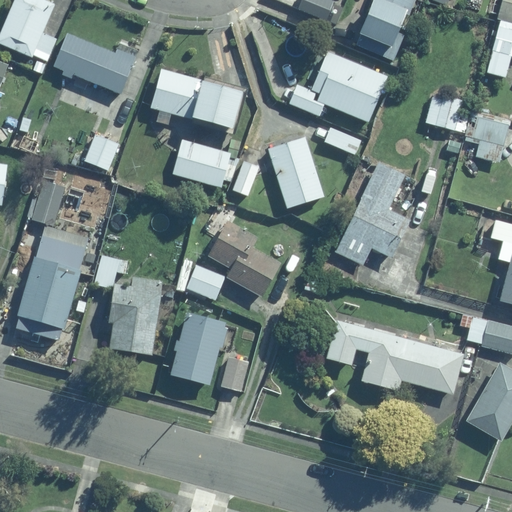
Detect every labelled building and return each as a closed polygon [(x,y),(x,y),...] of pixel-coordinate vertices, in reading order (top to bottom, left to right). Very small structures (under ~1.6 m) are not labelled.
[(56,1),(52,0),(14,0),(0,34),(0,41),(34,55),(35,53),(44,31),(56,1)] [(319,0),(285,0),(286,0),(315,12),(319,0)] [(416,0),(375,0),(358,45),(395,59),(405,33),(401,31),(409,12),(412,13),(416,0)] [(511,0),(499,0),(495,20),(511,23),(511,0)] [(511,23),(495,20),(483,74),(508,79),(511,61),(511,23)] [(58,36),(44,31),(35,53),(48,60),(58,36)] [(116,50),(68,31),(55,65),(64,68),(62,73),(73,77),(74,73),(122,92),(139,49),(119,41),(116,50)] [(389,74),(328,50),(326,56),(317,52),(306,78),(315,82),(312,87),(321,91),(318,99),(325,103),(370,121),(389,74)] [(0,89),(10,63),(0,58),(0,89)] [(45,62),(37,60),(34,69),(42,72),(45,62)] [(205,78),(162,66),(152,105),(196,119),(195,120),(236,130),(246,89),(205,78)] [(317,91),(298,83),(290,102),(320,114),(325,103),(318,99),(314,98),(317,91)] [(430,95),(423,124),(455,132),(462,102),(430,95)] [(500,164),(509,126),(471,117),(465,141),(477,144),(474,158),(500,164)] [(363,138),(331,126),(326,140),(357,153),(363,138)] [(25,135),(17,132),(13,144),(21,147),(25,135)] [(121,142),(97,133),(86,159),(110,168),(121,142)] [(326,195),(306,136),(269,147),(288,207),(326,195)] [(232,151),(183,138),(173,172),(222,186),(224,179),(230,155),(232,151)] [(239,158),(230,155),(224,179),(231,181),(239,158)] [(260,165),(244,159),(233,189),(250,195),(260,165)] [(0,202),(3,203),(9,162),(0,161),(0,202)] [(404,174),(379,162),(338,255),(363,266),(371,250),(393,259),(410,221),(388,211),(404,174)] [(32,218),(55,224),(66,185),(44,179),(32,218)] [(260,235),(228,218),(210,254),(233,267),(228,275),(264,295),(283,261),(254,245),(260,235)] [(511,224),(495,220),(490,241),(504,244),(499,262),(511,265),(511,267),(502,305),(511,307),(511,224)] [(89,236),(47,225),(38,255),(36,255),(19,314),(21,314),(18,325),(59,336),(62,324),(65,325),(89,236)] [(125,272),(128,260),(102,254),(95,283),(113,287),(117,270),(125,272)] [(345,268),(321,260),(317,272),(341,280),(345,268)] [(226,275),(197,263),(187,286),(217,298),(226,275)] [(165,279),(134,275),(132,284),(116,282),(110,320),(114,320),(111,347),(155,353),(165,279)] [(228,320),(188,309),(172,372),(212,382),(222,345),(224,345),(229,326),(227,326),(228,320)] [(511,327),(460,315),(457,328),(468,331),(465,344),(511,355),(511,327)] [(464,355),(334,321),(324,359),(366,370),(362,385),(397,395),(400,382),(454,396),(464,355)] [(250,361),(230,355),(222,385),(243,390),(250,361)] [(511,368),(503,363),(465,423),(501,445),(511,428),(511,368)]
